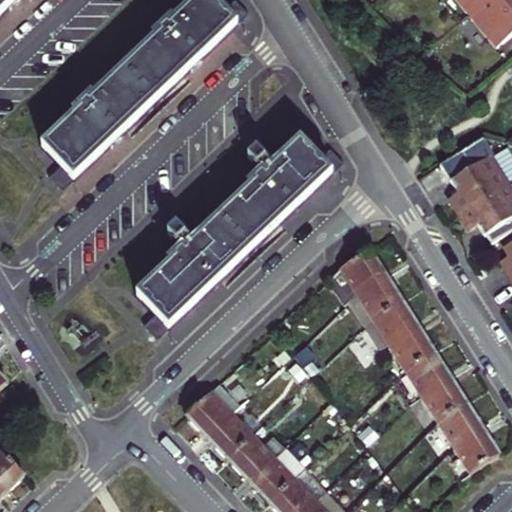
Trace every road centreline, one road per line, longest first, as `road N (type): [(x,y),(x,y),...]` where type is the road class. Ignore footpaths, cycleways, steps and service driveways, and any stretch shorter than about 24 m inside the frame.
road 1 (residential): [(6,294),(287,32)]
road 2 (residential): [(384,175),(149,399),(134,436)]
road 3 (residential): [(511,375),(384,175)]
road 4 (residential): [(6,294),(108,461)]
road 5 (residential): [(384,175),(287,32)]
